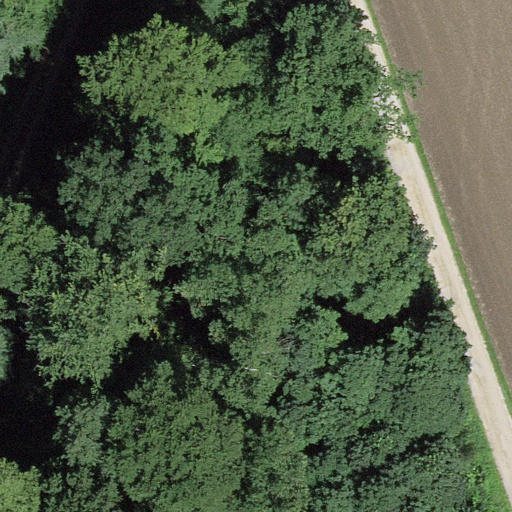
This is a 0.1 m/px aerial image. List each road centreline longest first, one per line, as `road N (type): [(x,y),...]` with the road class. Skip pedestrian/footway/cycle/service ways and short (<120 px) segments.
road 1 (track): [(511,485),(346,0)]
road 2 (track): [(60,0),(0,159)]
